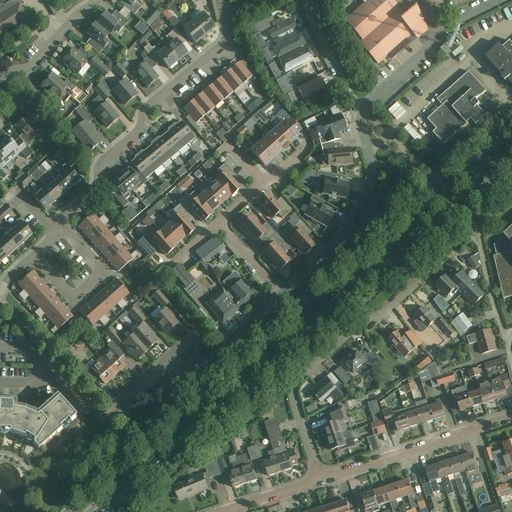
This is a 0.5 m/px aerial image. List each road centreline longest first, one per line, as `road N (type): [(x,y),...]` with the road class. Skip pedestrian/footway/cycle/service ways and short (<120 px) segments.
road 1 (residential): [(280,294),(330,249),(371,186),(361,124),(366,104),(461,20),(503,0)]
road 2 (residential): [(318,482),(296,381),(474,231)]
road 3 (residential): [(57,223),(95,169),(140,130),(150,105),(215,52),(225,35),(221,8)]
road 4 (secondary): [(214,409),(370,272)]
road 5 (residential): [(318,482),(511,416)]
road 6 (secondary): [(511,136),(472,156),(370,272)]
road 7 (secondary): [(370,272),(425,248),(511,153)]
road 8 (residential): [(30,249),(64,292),(84,287),(94,262),(57,223)]
road 9 (secondary): [(98,511),(214,409)]
road 10 (residential): [(0,83),(96,0)]
road 11 (residential): [(190,378),(280,294)]
